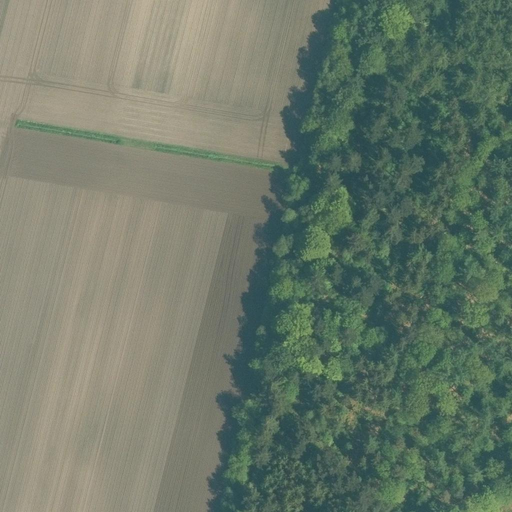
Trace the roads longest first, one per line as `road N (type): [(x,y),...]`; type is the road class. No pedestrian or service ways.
road 1 (track): [(372,511),(473,152),(485,129),(511,115)]
road 2 (track): [(481,136),(445,0)]
